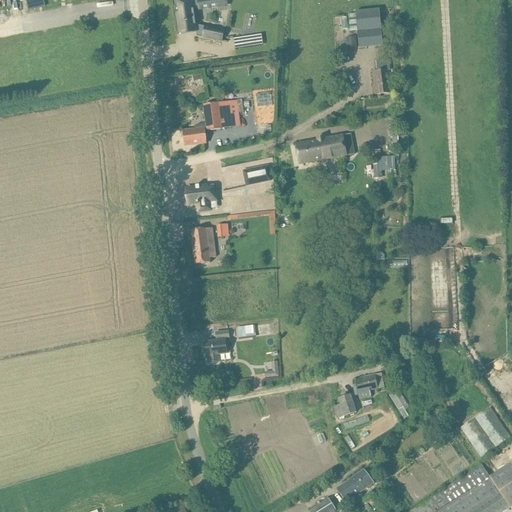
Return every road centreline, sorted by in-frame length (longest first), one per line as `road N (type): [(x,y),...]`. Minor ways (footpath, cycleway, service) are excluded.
road 1 (unclassified): [(217,511),(184,392),(169,165)]
road 2 (residential): [(169,165),(294,132),(357,94),(360,54)]
road 3 (unclassified): [(169,165),(148,0)]
